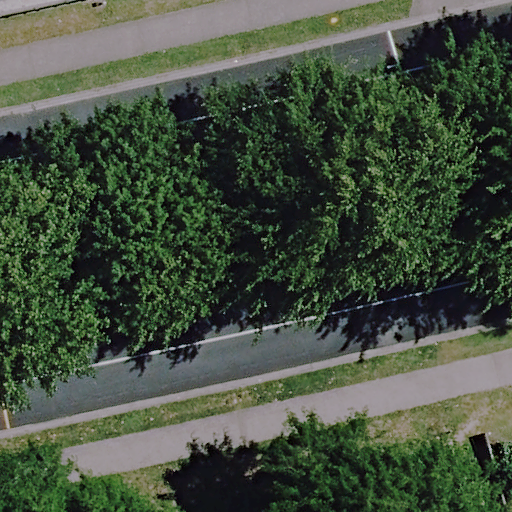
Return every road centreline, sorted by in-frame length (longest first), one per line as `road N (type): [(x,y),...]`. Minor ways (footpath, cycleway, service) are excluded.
road 1 (secondary): [(0,190),(511,66)]
road 2 (secondary): [(511,234),(0,356)]
